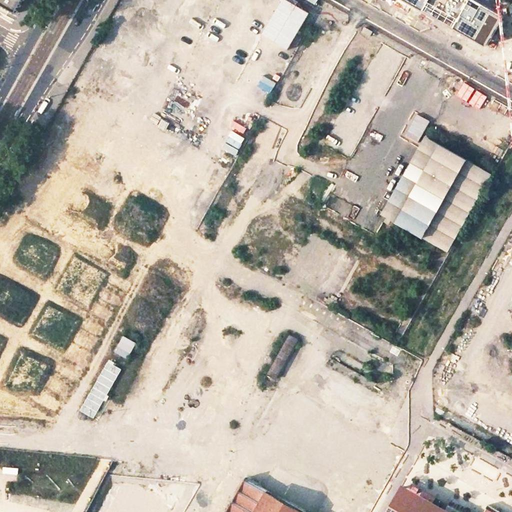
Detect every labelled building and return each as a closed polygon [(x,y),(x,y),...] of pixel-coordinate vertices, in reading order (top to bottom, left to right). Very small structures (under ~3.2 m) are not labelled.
[(0,0),(0,2),(18,12),(25,0),(0,0)] [(410,0),(488,43),(503,16),(473,0),(410,0)] [(481,103),(489,90),(465,77),(458,90),(481,103)] [(484,169),(432,140),(388,218),(441,247),(484,169)] [(18,393),(58,413),(119,294),(111,290),(103,291),(91,313),(90,300),(89,297),(82,293),(76,282),(68,278),(67,268),(64,274),(50,266),(41,267),(35,256),(25,250),(30,261),(29,265),(23,265),(22,252),(11,231),(0,253),(0,341),(7,344),(2,347),(15,354),(18,393)] [(289,334),(267,375),(275,379),(298,339),(289,334)] [(124,336),(115,352),(129,359),(137,343),(124,336)] [(97,419),(122,369),(108,361),(82,411),(97,419)] [(308,511),(306,510),(267,489),(243,475),(221,511),(308,511)] [(501,511),(488,504),(482,511),(460,511),(404,480),(385,511),(501,511)]
